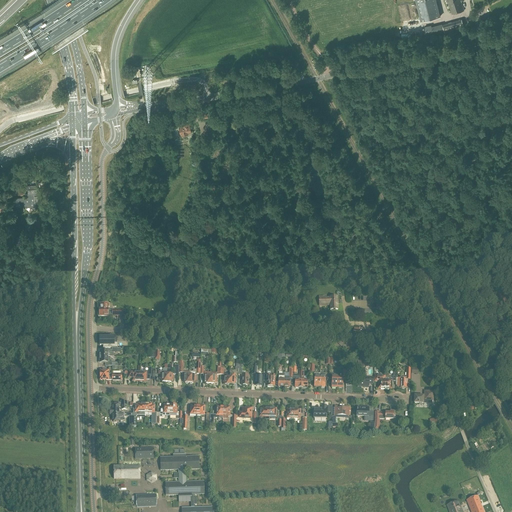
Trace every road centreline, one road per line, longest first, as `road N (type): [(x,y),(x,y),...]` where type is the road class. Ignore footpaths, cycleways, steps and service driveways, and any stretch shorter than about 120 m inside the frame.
road 1 (unclassified): [(137,108),(448,55),(511,34)]
road 2 (track): [(472,50),(432,146),(422,227),(511,380)]
road 3 (residential): [(397,399),(90,386)]
road 4 (unclassified): [(111,116),(88,310),(90,386)]
road 5 (primary): [(76,335),(86,241),(84,122)]
road 6 (primary): [(73,153),(76,335)]
road 7 (primary): [(82,511),(76,335)]
road 8 (unclassified): [(90,386),(94,511)]
road 9 (motorway): [(0,66),(102,0)]
road 10 (primary): [(49,0),(72,118)]
